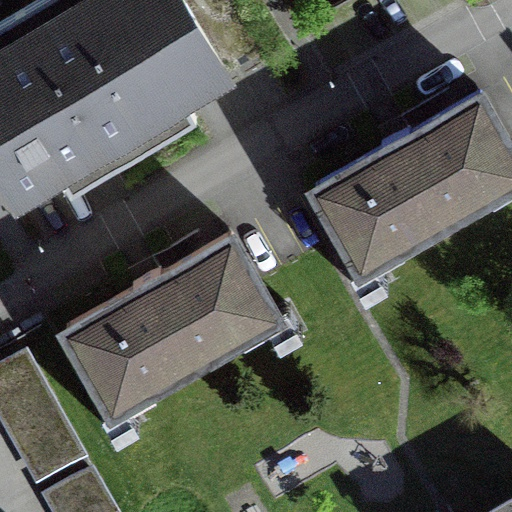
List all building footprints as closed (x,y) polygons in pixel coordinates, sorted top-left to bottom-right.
[(0,162),(17,191),(59,166),(71,188),(196,113),(184,91),(224,67),(184,0),(30,0),(0,18),(0,162)] [(385,142),(316,181),(361,261),(511,175),(511,142),(481,87),(412,126),(409,122),(382,137),(385,142)] [(136,283),(67,322),(112,402),(277,309),(232,229),(163,268),(161,263),(133,278),(136,283)] [(0,395),(43,471),(87,447),(30,346),(0,362),(0,395)] [(65,511),(116,511),(122,509),(95,462),(51,486),(65,511)]
